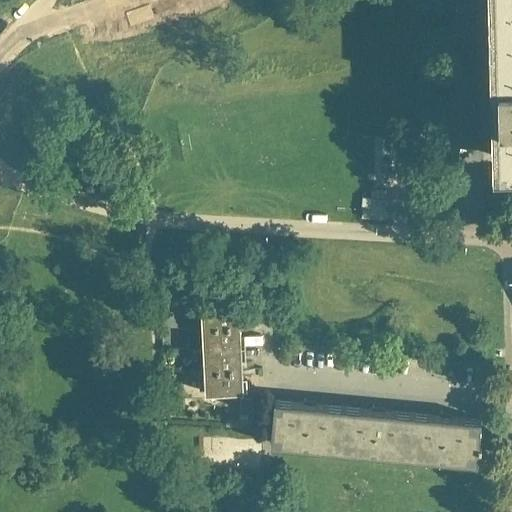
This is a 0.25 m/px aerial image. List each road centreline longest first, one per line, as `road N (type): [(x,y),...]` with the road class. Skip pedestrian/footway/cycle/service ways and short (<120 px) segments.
road 1 (unclassified): [(0,176),(173,222),(472,237)]
road 2 (residential): [(511,398),(271,374),(267,312)]
road 3 (residential): [(472,237),(465,0)]
